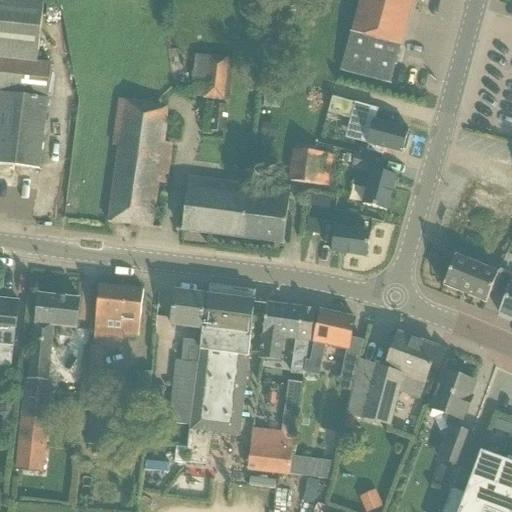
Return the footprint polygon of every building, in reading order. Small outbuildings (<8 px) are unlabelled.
[(0,0),(0,59),(36,63),(43,0),(0,0)] [(389,85),(391,81),(412,0),(361,0),(352,33),(350,32),(339,71),(389,85)] [(190,97),(228,101),(233,61),(194,56),(190,97)] [(0,166),(39,171),(47,100),(46,100),(50,65),(36,63),(0,59),(0,166)] [(116,147),(110,203),(107,223),(151,228),(156,184),(165,185),(170,146),(163,145),(166,120),(151,118),(153,104),(117,100),(112,147),(116,147)] [(354,104),(348,127),(369,133),(366,145),(368,146),(366,151),(382,156),(384,150),(402,155),(403,151),(405,151),(410,136),(407,135),(408,131),(375,122),(368,120),(371,108),(354,104)] [(269,129),(260,127),(259,139),(268,141),(269,129)] [(332,155),(294,150),(290,183),(327,187),(332,155)] [(354,156),(351,168),(368,173),(371,161),(354,156)] [(395,178),(372,171),(362,206),(386,212),(395,178)] [(455,258),(443,287),(485,305),(493,286),(511,240),(511,199),(475,184),(467,203),(464,202),(442,253),(455,258)] [(184,212),(181,232),(210,235),(283,245),(288,202),(287,202),(289,191),(261,188),(260,202),(192,193),(192,189),(187,188),(184,212)] [(320,236),(322,223),(308,221),(306,234),(320,236)] [(370,234),(334,230),(331,254),(367,258),(370,234)] [(511,319),(511,284),(510,284),(498,314),(511,319)] [(99,287),(96,307),(94,333),(138,338),(143,291),(99,287)] [(172,312),(170,327),(194,330),(193,343),(183,341),(180,362),(197,365),(202,329),(201,329),(205,296),(175,292),(172,312)] [(33,325),(31,345),(27,380),(26,380),(17,471),(41,473),(49,393),(47,383),(53,328),(76,331),(79,300),(38,295),(35,325),(33,325)] [(186,449),(184,463),(185,464),(208,466),(210,451),(212,433),(238,437),(249,355),(253,303),(208,297),(203,329),(202,329),(198,364),(195,385),(189,427),(189,431),(186,448),(186,449)] [(0,346),(13,348),(18,302),(0,299),(0,346)] [(267,304),(259,361),(280,364),(283,340),(310,343),(312,328),(313,328),(315,311),(267,304)] [(350,339),(354,319),(320,312),(316,331),(309,363),(305,362),(304,374),(319,377),(325,348),(331,349),(347,352),(350,339)] [(419,397),(423,386),(437,349),(397,335),(385,370),(358,360),(346,416),(390,427),(399,391),(419,397)] [(86,377),(86,386),(99,387),(101,348),(88,347),(87,369),(86,377)] [(136,405),(149,406),(152,372),(138,372),(136,405)] [(443,372),(429,412),(443,417),(442,420),(446,429),(448,429),(437,459),(459,467),(471,436),(457,430),(463,413),(466,414),(471,399),(469,398),(474,384),(443,372)] [(173,382),(168,424),(189,427),(195,385),(173,382)] [(0,417),(2,420),(10,421),(13,397),(0,396),(0,400),(0,417)] [(87,446),(110,448),(113,412),(90,410),(87,446)] [(184,463),(186,449),(176,448),(174,463),(185,465),(185,464),(184,463)] [(465,497),(451,492),(442,511),(511,511),(511,465),(480,454),(465,497)] [(319,480),(321,462),(307,460),(304,478),(319,480)] [(330,482),(334,464),(321,462),(319,480),(330,482)] [(368,511),(382,506),(375,490),(359,498),(365,511),(368,511)]
